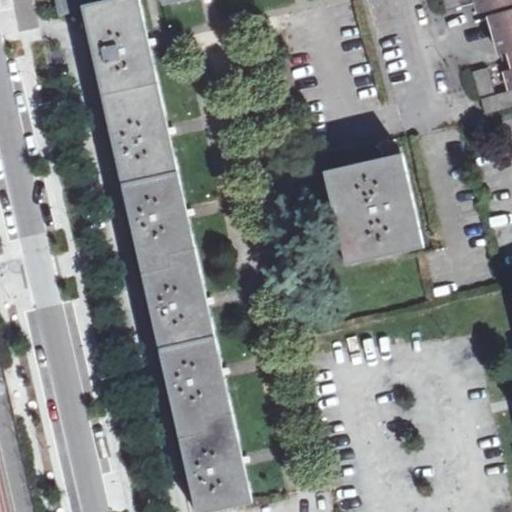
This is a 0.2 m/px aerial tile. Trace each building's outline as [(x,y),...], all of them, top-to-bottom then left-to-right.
[(76,0),(97,90),(152,77),(133,0),(76,0)] [(462,7),(460,0),(443,0),(446,11),(462,7)] [(476,0),(480,13),(488,10),(485,0),(476,0)] [(511,0),(485,0),(488,10),(511,3),(511,0)] [(504,33),(509,51),(511,50),(511,11),(490,17),(495,35),(504,33)] [(504,33),(495,35),(501,54),(509,51),(504,33)] [(489,67),(473,72),(480,98),(496,94),(489,67)] [(97,90),(117,176),(172,163),(152,77),(97,90)] [(511,106),(511,90),(482,99),(486,113),(511,106)] [(348,264),(424,247),(403,155),(327,172),(348,264)] [(117,176),(136,258),(191,245),(172,163),(117,176)] [(156,340),(210,327),(191,245),(136,258),(156,340)] [(231,415),(210,327),(156,340),(176,428),(231,415)] [(209,511),(251,502),(231,415),(176,428),(196,511),(209,511)]
